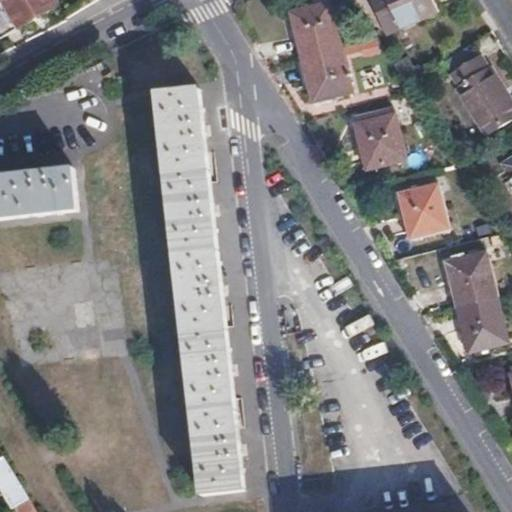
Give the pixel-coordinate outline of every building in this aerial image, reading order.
[(50,0),(0,0),(0,39),(56,9),(50,0)] [(431,0),(379,0),(371,3),(387,35),(437,13),(431,0)] [(302,60),(345,48),(332,3),(290,15),(302,60)] [(357,93),(345,48),(302,60),(314,104),(357,93)] [(484,70),(476,58),(448,75),(456,87),(452,90),(482,134),(511,114),(511,109),(486,68),(484,70)] [(246,493),(201,89),(158,94),(204,497),(246,493)] [(408,162),(395,117),(356,128),(368,172),(408,162)] [(75,170),(0,178),(0,219),(79,210),(75,170)] [(452,231),(439,185),(399,197),(411,242),(452,231)] [(446,266),(458,309),(496,298),(484,254),(446,266)] [(496,298),(458,309),(470,353),(509,343),(496,298)] [(511,425),(511,376),(500,380),(511,425)] [(0,492),(11,510),(28,499),(3,457),(0,459),(0,492)]
